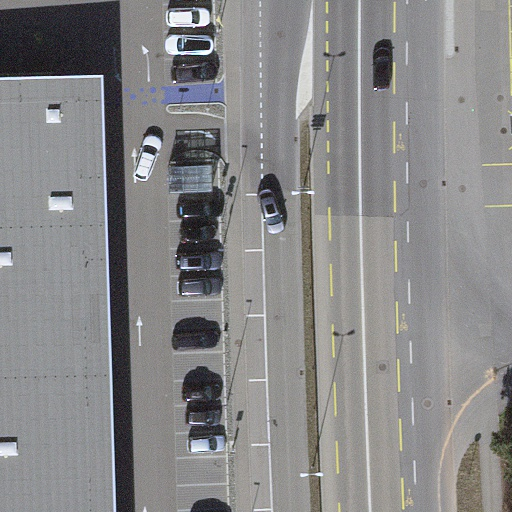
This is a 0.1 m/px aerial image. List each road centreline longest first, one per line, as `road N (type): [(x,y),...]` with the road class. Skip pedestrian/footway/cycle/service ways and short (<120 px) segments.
road 1 (primary): [(383,511),(361,0)]
road 2 (tertiary): [(279,0),(293,511)]
